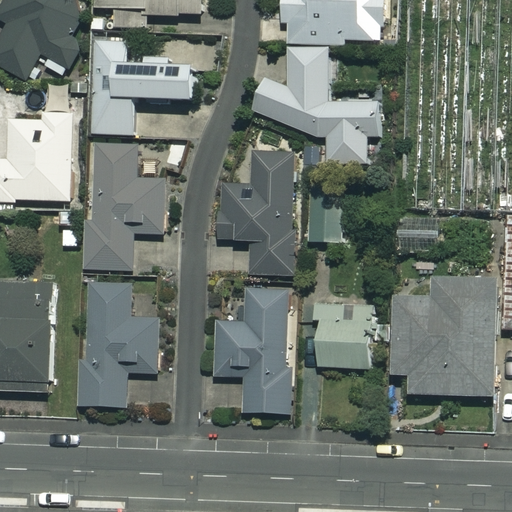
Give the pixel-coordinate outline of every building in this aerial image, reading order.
[(0,32),(0,70),(30,86),(45,59),(73,74),(86,50),(74,44),(94,6),(83,0),(5,0),(0,10),(0,22),(4,25),(0,32)] [(98,0),(99,12),(116,12),(117,31),(151,30),(150,19),(209,18),(208,0),(98,0)] [(289,50),(330,50),(330,46),(386,45),(385,0),(283,0),(284,26),(289,26),(289,50)] [(130,46),(98,45),(96,137),(137,138),(138,104),(195,105),(196,61),(147,60),(146,71),(130,71),(130,46)] [(330,50),(289,50),(290,92),(266,82),(253,114),(329,144),(329,169),(367,169),(367,139),(381,139),(381,104),(331,104),(330,50)] [(74,118),(44,118),(44,123),(11,123),(10,162),(0,162),(0,203),(74,203),(74,118)] [(140,149),(96,147),(93,225),(88,225),(86,272),(134,274),(135,236),(166,237),(168,183),(138,182),(140,149)] [(295,156),(253,156),(252,188),(222,188),(222,244),(251,244),(250,277),(293,278),(295,156)] [(348,189),(313,187),(310,244),(345,246),(348,189)] [(441,219),(400,219),(400,255),(441,255),(441,219)] [(61,287),(0,285),(0,394),(57,396),(61,287)] [(132,322),(134,287),(89,286),(86,361),(82,360),(80,409),(126,411),(128,375),(157,376),(159,323),(132,322)] [(288,292),(247,293),(248,325),(216,326),(217,380),(245,380),(246,417),(291,416),(288,292)] [(499,294),(435,292),(435,310),(396,309),(394,387),(411,387),(410,406),(495,408),(499,294)] [(319,370),(375,371),(375,302),(314,301),(313,325),(321,325),(319,370)]
